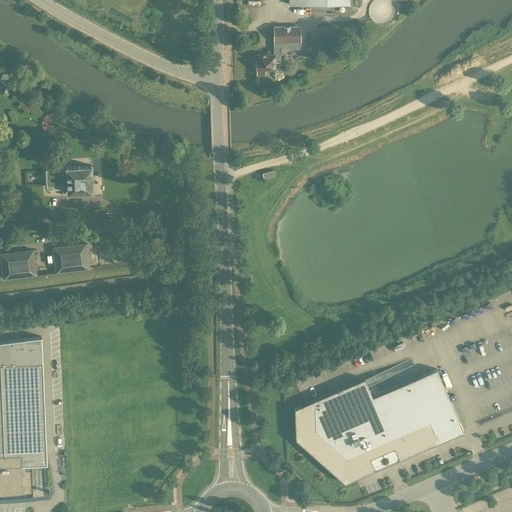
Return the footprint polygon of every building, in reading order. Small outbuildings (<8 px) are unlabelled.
[(275,63),(280,62),(280,55),(281,55),(281,49),(301,49),(300,27),(274,26),(274,55),(257,55),(257,60),(256,60),(256,61),(254,63),(254,67),(256,70),(257,70),(257,76),(264,76),(264,69),(275,69),(275,63)] [(62,185),(62,184),(67,184),(67,193),(93,191),(92,165),(66,167),(66,168),(46,169),(47,186),(62,185)] [(262,173),(264,179),(276,176),(274,170),(262,173)] [(55,273),(89,269),(86,243),(52,247),(55,273)] [(0,253),(0,260),(2,280),(37,275),(33,249),(0,253)] [(47,464),(41,336),(0,341),(0,498),(6,498),(19,497),(32,494),(31,464),(47,464)] [(295,439),(344,482),(375,469),(371,459),(394,449),(398,459),(439,441),(435,431),(458,421),(462,432),(464,431),(437,369),(372,396),(364,378),(305,404),(303,405),(302,404),(301,405),(294,408),(295,439)]
